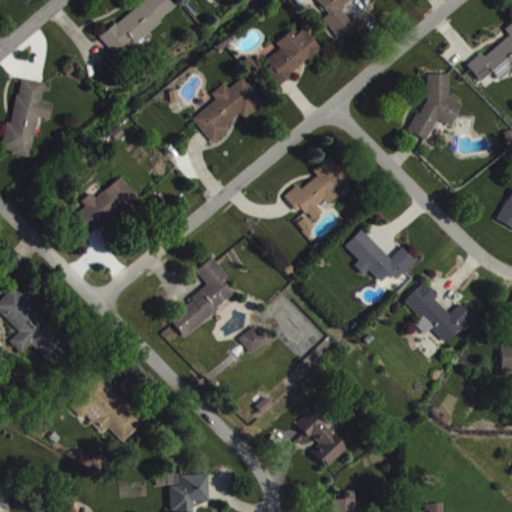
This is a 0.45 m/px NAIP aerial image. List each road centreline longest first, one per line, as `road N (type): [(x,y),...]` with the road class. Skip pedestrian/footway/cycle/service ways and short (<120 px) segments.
road 1 (residential): [(98,299),(454,0)]
road 2 (residential): [(273,511),(258,463),(0,204)]
road 3 (residential): [(330,105),(489,261),(511,272)]
